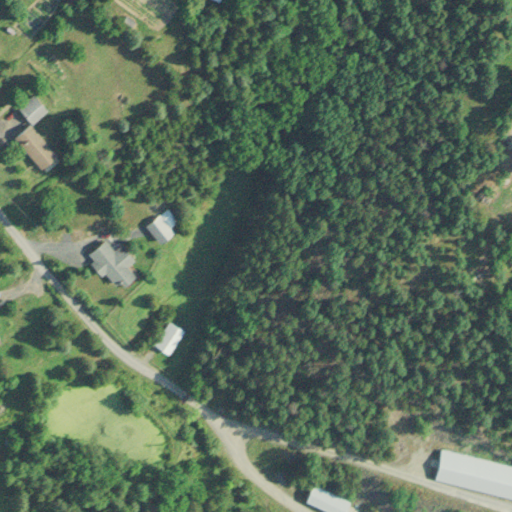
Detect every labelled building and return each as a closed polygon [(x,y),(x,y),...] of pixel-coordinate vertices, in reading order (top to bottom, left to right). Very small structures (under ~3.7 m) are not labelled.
[(33,114),(40,110),(35,98),(23,103),(26,112),(23,113),(25,118),(33,115),(33,114)] [(9,135),(39,172),(55,159),(26,122),(9,135)] [(174,222),(162,207),(140,225),(153,240),(174,222)] [(129,274),(122,264),(130,259),(119,243),(109,250),(102,240),(83,252),(108,288),(129,274)] [(181,331),(167,321),(151,345),(165,355),(181,331)] [(511,470),(435,452),(428,482),(511,501),(511,470)] [(323,511),(341,511),(346,503),(310,484),(301,500),(323,511)]
